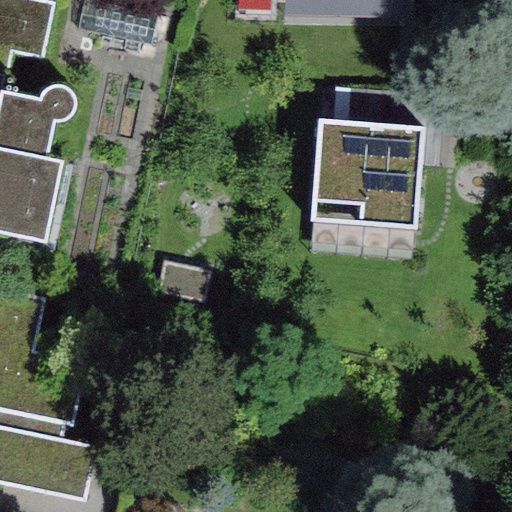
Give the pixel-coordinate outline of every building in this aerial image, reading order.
[(0,0),(0,244),(54,255),(73,161),(48,156),(55,123),(72,116),(74,95),(58,85),(40,99),(4,91),(12,53),(43,59),(55,3),(41,0),(0,0)] [(158,15),(90,0),(83,0),(78,29),(151,45),(158,15)] [(415,0),(285,0),(285,26),(415,26),(415,0)] [(319,120),(311,221),(416,230),(425,128),(319,120)] [(34,350),(45,297),(0,287),(0,483),(85,501),(96,446),(70,441),(87,361),(34,350)]
